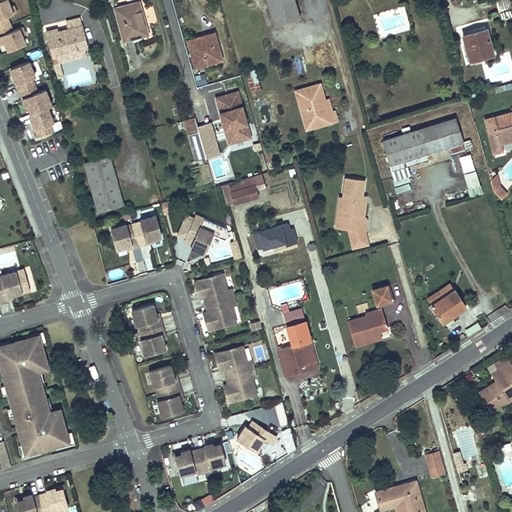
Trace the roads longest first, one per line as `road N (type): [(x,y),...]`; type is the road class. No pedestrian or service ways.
road 1 (residential): [(132,444),(209,420),(177,291),(159,280),(77,305)]
road 2 (tertiary): [(330,446),(511,325)]
road 3 (residential): [(77,305),(0,114)]
road 4 (unknown): [(58,0),(83,13),(99,35),(137,180)]
road 5 (residential): [(132,444),(77,305)]
road 6 (residential): [(0,481),(132,444)]
road 7 (tertiary): [(223,511),(330,446)]
road 8 (unknown): [(319,0),(356,118)]
